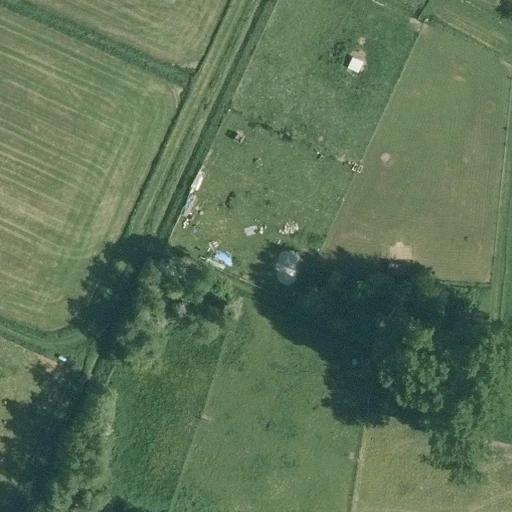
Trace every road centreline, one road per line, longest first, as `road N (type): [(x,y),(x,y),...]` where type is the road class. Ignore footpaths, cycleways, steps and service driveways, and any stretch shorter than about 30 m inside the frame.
road 1 (track): [(0,323),(54,344),(85,336),(241,0)]
road 2 (track): [(134,236),(511,409)]
